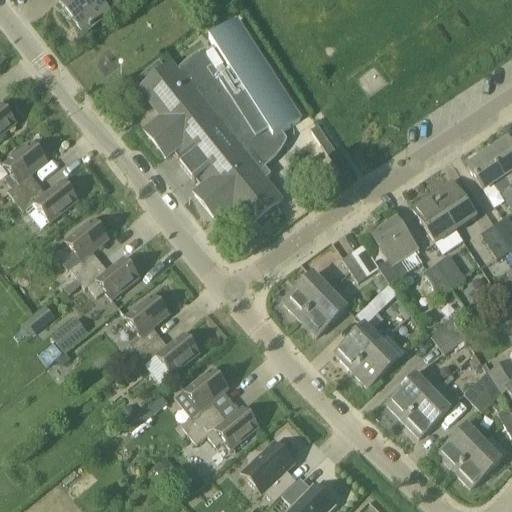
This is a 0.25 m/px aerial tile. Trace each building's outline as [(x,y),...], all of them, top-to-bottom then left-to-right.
[(63,0),(57,5),(84,38),(110,17),(109,15),(117,8),(110,0),(63,0)] [(397,1),(395,0),(383,0),(382,1),(386,8),(397,1)] [(446,0),(454,11),(470,0),(446,0)] [(468,32),(504,8),(498,0),(470,0),(454,11),(468,32)] [(349,64),(355,72),(391,48),(359,1),(323,25),(328,32),(322,36),(343,68),(349,64)] [(397,1),(386,8),(391,15),(401,8),(397,1)] [(395,22),(406,15),(401,8),(391,15),(395,22)] [(511,34),(511,20),(504,8),(468,32),(482,54),(511,34)] [(410,22),(406,15),(395,22),(400,28),(410,22)] [(434,24),(429,18),(419,24),(423,31),(434,24)] [(145,136),(165,161),(166,161),(173,155),(179,163),(178,164),(195,185),(196,184),(202,192),(195,198),(215,223),(233,209),(250,230),(256,225),(262,233),(281,217),(275,210),(281,205),(264,184),(271,179),(265,171),(267,169),(270,166),(274,163),(277,160),(280,156),(282,152),(285,148),(287,144),(282,136),(301,124),(238,26),(209,44),(215,53),(209,57),(207,55),(204,56),(200,58),(196,60),(192,62),(189,65),(185,68),(182,71),(179,74),(181,76),(178,78),(171,70),(165,74),(159,67),(140,82),(145,89),(140,93),(163,122),(145,136)] [(438,52),(448,46),(443,39),(433,46),(438,52)] [(417,54),(427,47),(423,41),(412,47),(417,54)] [(448,46),(438,52),(442,59),(452,52),(448,46)] [(421,61),(432,54),(427,47),(417,54),(421,61)] [(391,48),(355,72),(360,80),(354,84),(376,116),(382,112),(387,119),(423,95),(391,48)] [(432,54),(421,61),(426,68),(436,61),(432,54)] [(436,61),(426,68),(430,75),(441,68),(436,61)] [(0,140),(16,128),(0,108),(0,140)] [(318,130),(311,135),(320,149),(328,144),(318,130)] [(511,193),(511,149),(507,143),(487,157),(504,181),(511,193)] [(31,147),(3,169),(10,178),(4,183),(12,193),(8,197),(16,207),(38,189),(31,180),(47,168),(31,147)] [(487,157),(467,170),(484,194),(493,188),(499,198),(500,197),(511,213),(511,212),(511,193),(504,181),(487,157)] [(38,189),(16,207),(23,216),(26,214),(34,208),(49,226),(50,228),(78,205),(61,185),(46,198),(38,189)] [(451,186),(431,199),(456,235),(475,222),(451,186)] [(431,199),(411,212),(436,249),(443,258),(463,245),(456,235),(431,199)] [(511,228),(507,220),(493,229),(510,254),(511,253),(511,228)] [(392,271),(417,254),(396,223),(371,240),(392,271)] [(93,224),(65,246),(80,265),(69,274),(77,284),(100,266),(93,257),(109,244),(93,224)] [(493,229),(480,239),(497,264),(510,254),(493,229)] [(363,251),(353,258),(368,280),(378,273),(363,251)] [(353,258),(342,265),(358,287),(368,280),(353,258)] [(449,260),(435,269),(452,294),(465,285),(449,260)] [(140,282),(123,262),(107,275),(100,266),(77,284),(85,294),(88,291),(96,301),(104,295),(112,305),(140,282)] [(435,269),(422,277),(439,303),(452,294),(435,269)] [(330,295),(314,278),(282,308),(299,326),(331,295),(336,291),(335,290),(330,295)] [(511,287),(509,283),(500,288),(511,307),(511,306),(511,287)] [(388,290),(368,309),(377,318),(397,299),(388,290)] [(331,295),(299,326),(316,343),(347,312),(331,295)] [(153,300),(126,322),(141,340),(129,350),(137,360),(160,342),(153,333),(169,319),(153,300)] [(30,341),(44,330),(54,321),(44,309),(34,317),(20,329),(30,341)] [(436,350),(437,349),(460,333),(451,321),(429,340),(436,350)] [(54,343),(64,355),(86,338),(76,325),(54,343)] [(382,346),(365,328),(334,358),(351,376),(382,346),(387,341),(387,340),(382,346)] [(437,349),(436,350),(443,359),(466,343),(460,333),(437,349)] [(160,342),(137,360),(160,389),(199,358),(183,338),(168,351),(160,342)] [(368,394),(399,363),(404,357),(387,341),(382,346),(351,376),(368,394)] [(511,367),(509,363),(488,376),(502,399),(507,396),(511,403),(511,367)] [(219,416),(212,407),(228,394),(213,375),(186,397),(173,408),(190,426),(183,431),(190,439),(219,416)] [(402,426),(433,396),(439,391),(424,375),(386,410),(402,426)] [(487,377),(464,399),(473,409),(494,389),(487,377)] [(481,418),(500,399),(494,389),(473,409),(481,418)] [(418,444),(447,417),(450,414),(456,407),(439,391),(433,396),(402,426),(418,444)] [(190,439),(189,440),(197,450),(207,441),(215,451),(222,445),(231,455),(259,432),(242,412),(226,425),(219,416),(190,439)] [(511,444),(511,443),(511,417),(509,412),(497,419),(511,444)] [(132,437),(151,423),(145,414),(126,430),(132,437)] [(468,429),(437,459),(454,476),(485,447),(468,429)] [(274,447),(241,478),(261,499),(263,497),(273,507),(292,490),(281,479),(293,468),(274,447)] [(485,447),(454,476),(470,494),(501,464),(485,447)] [(166,463),(153,473),(162,483),(174,473),(166,463)] [(337,511),(318,493),(299,511),(337,511)]
